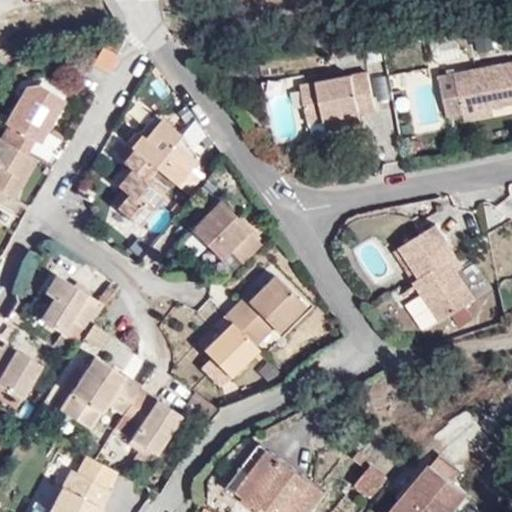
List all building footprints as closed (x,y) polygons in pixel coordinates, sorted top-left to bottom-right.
[(97,43),(89,59),(104,67),(112,52),(97,43)] [(385,43),(336,52),(338,58),(370,53),(372,64),(388,61),(385,43)] [(496,107),(511,103),(511,61),(460,73),(469,113),(496,107)] [(394,104),(409,104),(410,132),(437,131),(434,71),(393,73),(394,104)] [(453,116),(469,113),(460,73),(444,77),(453,116)] [(302,85),(308,124),(328,121),(362,115),(378,112),(372,74),(302,85)] [(52,86),(22,135),(25,137),(55,154),(91,104),(63,83),(57,90),(52,86)] [(496,107),(469,113),(471,123),(498,117),(496,107)] [(185,111),(154,146),(180,170),(216,205),(234,183),(215,167),(220,160),(209,134),(185,111)] [(362,115),(328,121),(331,135),(365,129),(362,115)] [(7,153),(0,165),(0,191),(17,202),(26,189),(35,195),(57,155),(55,154),(25,137),(14,157),(7,153)] [(180,170),(154,146),(143,159),(155,172),(142,187),(153,196),(142,209),(164,228),(187,197),(171,182),(180,170)] [(17,202),(0,191),(0,246),(18,222),(7,215),(17,202)] [(266,271),(282,256),(264,241),(272,232),(241,205),(209,239),(241,268),(250,258),(266,271)] [(459,324),(496,302),(476,275),(487,268),(455,223),(420,246),(444,279),(433,286),(459,324)] [(493,274),(511,271),(511,224),(486,228),(493,274)] [(11,286),(22,291),(36,259),(25,254),(11,286)] [(115,328),(128,311),(75,276),(60,296),(71,304),(58,322),(82,339),(88,329),(105,342),(115,328)] [(247,325),(279,356),(298,338),(303,342),(331,315),(303,285),(276,313),(269,304),(247,325)] [(276,359),(279,356),(247,325),(235,336),(245,344),(225,365),(254,390),(279,363),(276,359)] [(0,335),(0,371),(43,398),(61,368),(28,345),(25,351),(0,335)] [(140,418),(161,388),(113,358),(82,404),(107,430),(122,406),(140,418)] [(182,405),(201,419),(213,403),(193,389),(182,405)] [(171,462),(196,423),(156,395),(140,418),(129,434),(146,445),(171,462)] [(453,460),(485,429),(465,408),(433,439),(453,460)] [(114,431),(103,452),(121,461),(131,439),(114,431)] [(310,511),(324,492),(268,452),(228,500),(242,511),(245,511),(249,508),(253,511),(310,511)] [(121,491),(132,475),(110,461),(100,456),(90,474),(121,491)] [(456,511),(471,497),(457,484),(466,475),(446,456),(438,465),(393,511),(456,511)] [(359,482),(372,496),(387,479),(376,468),(359,482)] [(111,511),(123,492),(121,491),(90,474),(83,470),(60,511),(63,511),(111,511)]
